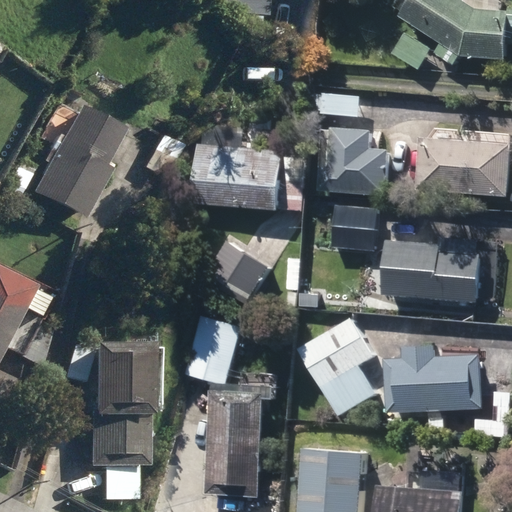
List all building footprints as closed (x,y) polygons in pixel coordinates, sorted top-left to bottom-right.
[(215,0),(215,14),(264,18),(264,0),(215,0)] [(436,57),(454,69),(459,60),(505,64),(509,16),(501,16),(502,6),(477,4),(476,14),(455,0),(414,0),(400,21),(441,47),(436,57)] [(393,57),(420,74),(433,53),(406,36),(393,57)] [(56,87),(78,100),(94,72),(72,59),(56,87)] [(323,118),(360,121),(362,100),(324,97),(323,118)] [(24,196),(72,221),(96,174),(90,171),(108,135),(56,108),(43,133),(53,139),(24,196)] [(194,208),(305,216),(308,178),(282,176),(283,155),(243,152),(244,133),(199,129),(194,208)] [(320,195),(386,199),(389,155),(371,154),(372,135),(332,133),(330,170),(321,169),(320,195)] [(417,195),(508,201),(511,149),(420,143),(417,195)] [(0,197),(0,200),(10,206),(18,192),(7,186),(0,197)] [(333,252),(377,255),(380,213),(336,210),(333,252)] [(273,268),(229,240),(206,275),(249,304),(273,268)] [(383,300),(478,308),(482,260),(441,257),(441,249),(388,244),(383,300)] [(0,339),(13,314),(27,321),(36,304),(22,297),(24,292),(0,279),(0,339)] [(186,377),(226,389),(242,331),(203,319),(186,377)] [(300,353),(322,392),(375,361),(352,322),(300,353)] [(14,360),(34,370),(46,330),(32,324),(14,360)] [(262,337),(255,355),(272,362),(280,345),(262,337)] [(99,470),(99,504),(131,504),(131,470),(138,470),(137,422),(132,422),(132,416),(148,416),(148,355),(131,355),(132,350),(67,349),(59,382),(78,387),(79,422),(82,422),(83,471),(99,470)] [(386,363),(389,418),(484,413),(482,359),(437,361),(437,350),(403,351),(404,362),(386,363)] [(207,496),(259,499),(263,404),(275,405),(275,392),(212,389),(207,496)] [(477,440),(510,442),(511,404),(511,396),(497,396),(495,424),(478,423),(477,440)] [(361,511),(366,459),(306,455),(301,511),(361,511)] [(374,511),(462,511),(463,496),(460,496),(461,477),(422,475),(421,493),(376,490),(374,511)]
